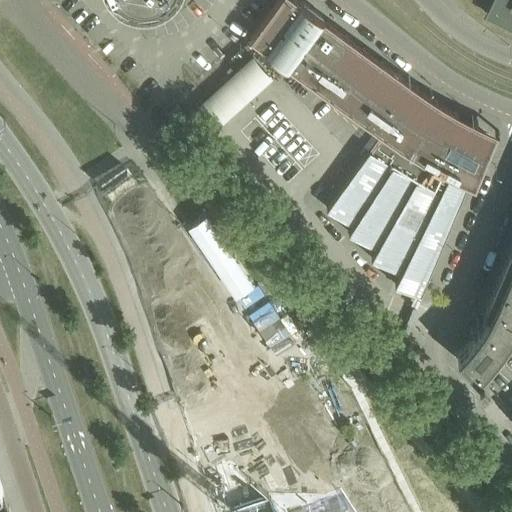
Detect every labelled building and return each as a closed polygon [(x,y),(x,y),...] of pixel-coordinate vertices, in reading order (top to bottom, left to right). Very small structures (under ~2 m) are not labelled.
[(142,0),(143,16),(158,14),(161,13),(165,12),(168,11),(170,10),(175,7),(181,3),(185,0),(142,0)] [(300,0),(277,0),(250,37),(381,133),(326,208),(353,226),(348,232),(376,249),(371,258),(400,273),(395,284),(421,296),(469,183),(476,186),(499,131),(475,120),(458,111),(435,97),(419,86),(300,0)] [(511,0),(492,0),(485,14),(511,27),(511,0)] [(241,70),(257,88),(270,77),(254,59),(241,70)] [(215,94),(203,105),(219,123),(231,112),(215,94)] [(511,239),(483,308),(489,312),(482,324),(470,339),(457,352),(484,381),(488,377),(482,371),(487,366),(491,361),(495,356),(501,348),(507,340),(511,334),(511,332),(511,239)] [(0,511),(10,511),(8,505),(3,492),(4,492),(0,480),(0,511)]
